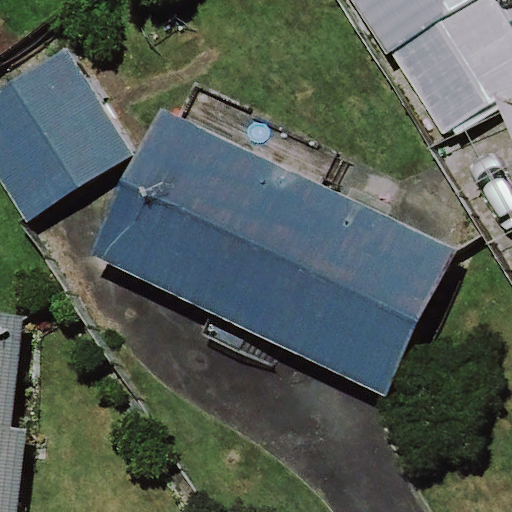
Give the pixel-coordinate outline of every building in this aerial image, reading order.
[(511,0),(343,0),(413,121),(511,63),(511,0)] [(132,165),(61,60),(0,101),(0,196),(26,236),(132,165)] [(511,102),(495,110),(511,151),(511,102)] [(454,263),(163,121),(93,263),(385,406),(454,263)] [(0,511),(11,511),(27,326),(0,323),(0,511)]
